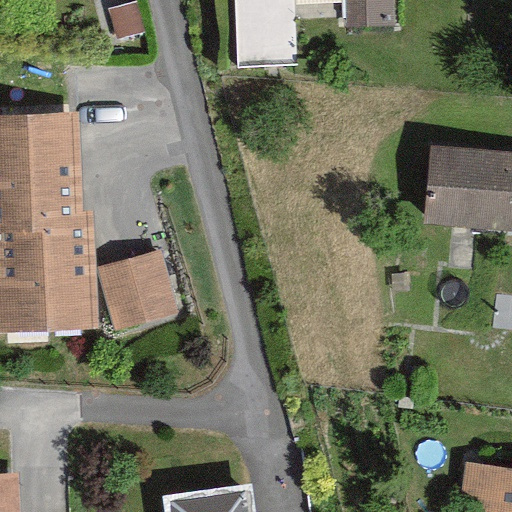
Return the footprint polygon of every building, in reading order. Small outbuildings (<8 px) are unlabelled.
[(383,0),(271,0),(271,3),(342,0),(344,34),(385,32),(383,0)] [(129,12),(104,21),(114,48),(139,39),(129,12)] [(0,336),(87,333),(82,222),(68,222),(65,125),(0,127),(0,336)] [(511,166),(415,160),(410,231),(511,238),(511,166)] [(156,260),(93,277),(109,337),(173,320),(156,260)] [(511,511),(511,480),(456,474),(450,511),(511,511)] [(8,511),(7,483),(0,483),(0,511),(8,511)] [(234,511),(232,497),(148,508),(148,511),(234,511)]
